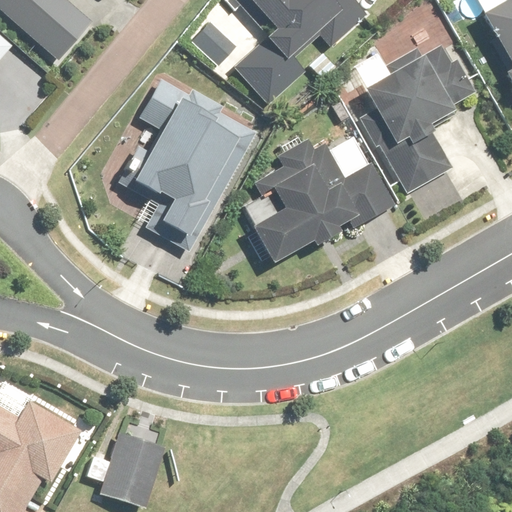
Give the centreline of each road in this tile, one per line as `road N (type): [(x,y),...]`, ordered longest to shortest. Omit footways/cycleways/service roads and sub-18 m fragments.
road 1 (residential): [(511,252),(303,360),(208,367),(115,335)]
road 2 (residential): [(0,199),(158,0)]
road 3 (residential): [(0,207),(115,335)]
